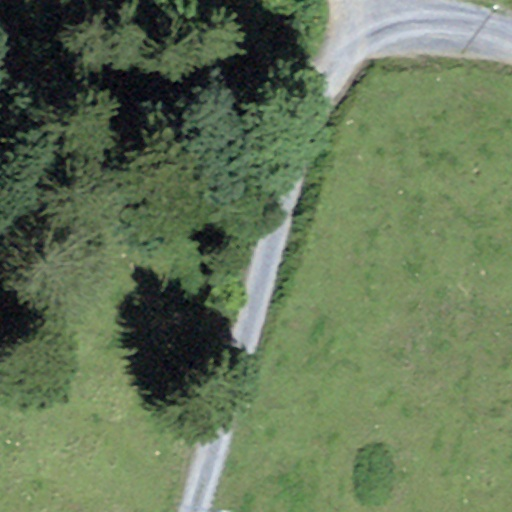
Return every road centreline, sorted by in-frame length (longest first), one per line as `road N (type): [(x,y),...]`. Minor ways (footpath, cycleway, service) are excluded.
road 1 (track): [(188,511),(302,106),(361,25)]
road 2 (track): [(361,25),(461,21),(511,38)]
